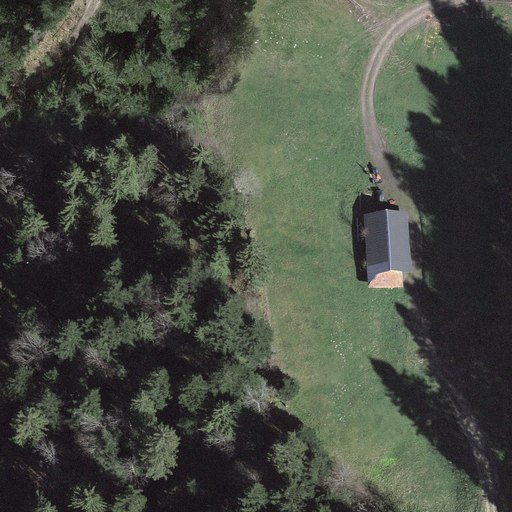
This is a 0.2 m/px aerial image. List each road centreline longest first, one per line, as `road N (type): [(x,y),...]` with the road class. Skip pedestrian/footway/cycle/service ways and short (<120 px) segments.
road 1 (track): [(492,511),(433,337),(433,222),(421,199),(394,186),(413,17),(473,0)]
road 2 (track): [(0,78),(22,85),(45,79),(98,0)]
